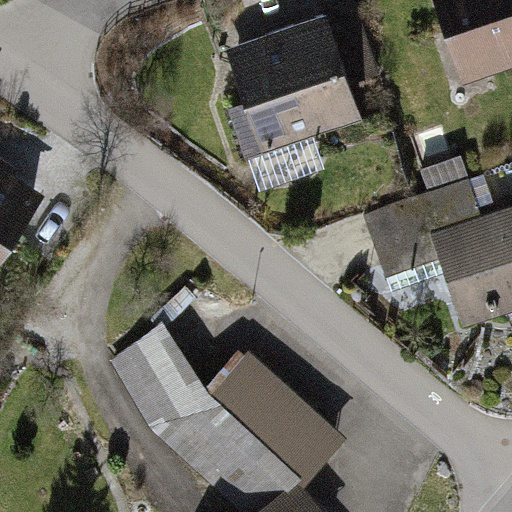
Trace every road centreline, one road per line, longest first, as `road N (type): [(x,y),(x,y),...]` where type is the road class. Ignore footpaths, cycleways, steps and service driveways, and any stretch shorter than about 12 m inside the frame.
road 1 (residential): [(511,470),(97,131),(16,77)]
road 2 (residential): [(103,0),(68,12),(16,77)]
